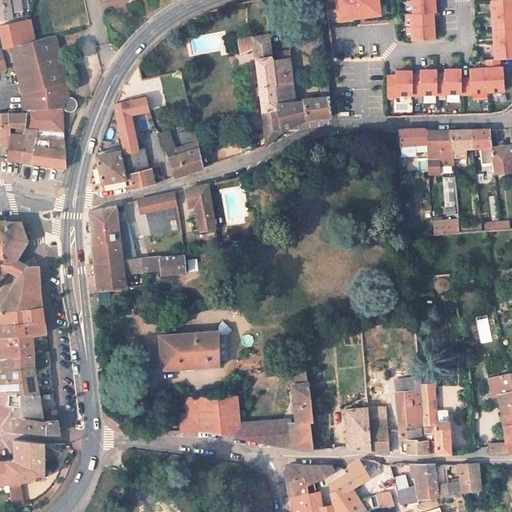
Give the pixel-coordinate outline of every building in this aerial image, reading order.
[(0,0),(0,22),(17,19),(16,17),(25,14),(22,0),(0,0)] [(376,0),(333,0),(336,18),(378,14),(376,0)] [(432,12),(434,12),(433,0),(410,0),(407,0),(407,5),(411,5),(412,13),(432,12)] [(488,0),(489,15),(511,13),(511,10),(511,0),(488,0)] [(410,26),(433,25),(432,12),(412,13),(405,13),(405,18),(409,18),(410,26)] [(490,29),(511,27),(511,13),(489,15),(490,29)] [(37,42),(34,20),(1,28),(4,42),(0,42),(0,51),(14,48),(19,47),(37,42)] [(411,39),(433,38),(433,25),(410,26),(406,26),(406,31),(410,31),(411,39)] [(491,42),(511,40),(511,27),(490,29),(491,42)] [(282,130),(271,54),(268,31),(236,37),(241,52),(254,50),(266,145),(282,132),(282,130)] [(57,37),(51,38),(37,42),(19,47),(14,48),(15,53),(24,84),(27,111),(31,111),(62,109),(64,107),(68,101),(69,84),(57,37)] [(497,57),(511,56),(511,40),(491,42),(492,57),(497,57)] [(0,71),(8,70),(5,55),(15,53),(14,48),(0,51),(0,71)] [(329,112),(327,91),(294,95),(289,52),(271,54),(282,130),(299,117),(310,115),(329,112)] [(485,90),(502,89),(500,65),(497,65),(497,57),(492,57),(483,58),(484,66),(485,90)] [(470,91),(485,90),(484,66),(468,67),(468,76),(459,76),(459,91),(459,92),(470,91)] [(444,91),(459,91),(459,76),(459,67),(443,67),(443,72),(435,72),(435,92),(435,93),(444,92),(444,91)] [(411,93),(435,92),(435,72),(435,68),(419,68),(419,73),(411,73),(411,93)] [(398,93),(411,93),(411,73),(411,69),(395,69),(395,74),(387,74),(387,95),(398,95),(398,93)] [(145,113),(150,112),(147,96),(113,104),(123,151),(129,180),(131,188),(148,184),(153,181),(151,169),(142,169),(132,116),(145,113)] [(36,130),(64,132),(62,109),(31,111),(31,113),(27,114),(25,129),(36,130)] [(25,129),(27,114),(7,115),(0,115),(0,145),(11,146),(34,146),(36,136),(36,130),(25,129)] [(203,162),(196,136),(188,138),(189,143),(176,148),(167,125),(160,127),(174,172),(187,168),(203,162)] [(432,143),(431,128),(415,128),(399,128),(399,131),(401,145),(426,144),(432,143)] [(455,147),(453,131),(435,131),(431,128),(432,143),(432,149),(442,149),(443,165),(456,164),(455,147)] [(476,146),(475,130),(464,131),(453,131),(455,147),(469,147),(476,146)] [(492,145),(490,130),(480,130),(475,130),(476,146),(482,146),(492,145)] [(511,143),(511,140),(511,139),(499,141),(497,130),(490,130),(492,145),(511,143)] [(511,143),(492,145),(494,160),(495,172),(496,175),(511,173),(511,143)] [(483,161),(494,160),(492,145),(482,146),(483,161)] [(33,165),(34,146),(11,146),(12,163),(21,164),(32,165),(33,165)] [(66,149),(34,146),(33,165),(48,167),(66,169),(66,167),(66,149)] [(455,147),(456,164),(470,163),(469,147),(455,147)] [(129,180),(123,151),(95,156),(95,161),(101,186),(129,180)] [(213,228),(204,183),(201,183),(188,187),(191,206),(198,206),(202,230),(213,228)] [(176,205),(173,190),(166,191),(141,197),(142,211),(176,205)] [(116,218),(114,203),(86,210),(89,228),(89,234),(90,245),(129,240),(125,217),(116,218)] [(23,232),(20,218),(0,217),(0,249),(19,249),(25,240),(23,232)] [(433,220),(434,234),(461,232),(460,218),(433,220)] [(486,231),(511,229),(511,220),(485,222),(486,231)] [(134,260),(129,240),(90,245),(92,261),(93,264),(121,261),(134,260)] [(13,258),(19,249),(0,249),(0,278),(5,271),(6,269),(13,258)] [(183,273),(182,255),(134,260),(135,273),(159,270),(159,275),(183,273)] [(14,275),(20,261),(17,260),(13,258),(6,269),(10,272),(14,275)] [(191,260),(192,271),(200,271),(199,259),(191,260)] [(35,278),(34,264),(26,264),(23,261),(20,261),(14,275),(5,294),(0,305),(0,309),(38,307),(37,295),(35,278)] [(121,261),(93,264),(94,273),(95,287),(96,290),(124,287),(121,261)] [(39,314),(38,307),(0,309),(0,323),(16,323),(39,321),(39,314)] [(40,329),(39,321),(16,323),(17,336),(30,334),(41,334),(40,329)] [(0,336),(17,336),(16,323),(0,323),(0,336)] [(228,361),(226,333),(219,334),(218,329),(156,333),(159,371),(221,366),(220,362),(228,361)] [(30,334),(17,336),(0,336),(0,345),(29,344),(30,334)] [(0,357),(28,355),(29,344),(0,345),(0,357)] [(44,361),(43,353),(28,355),(0,357),(0,370),(33,367),(45,366),(44,361)] [(34,392),(30,371),(33,371),(33,367),(0,370),(0,390),(27,392),(34,392)] [(439,423),(435,371),(425,372),(427,391),(430,419),(430,424),(439,423)] [(311,380),(311,373),(293,374),(299,428),(247,434),(248,443),(249,443),(253,444),(265,446),(275,447),(287,448),(304,450),(319,452),(311,380)] [(332,403),(330,393),(328,384),(328,379),(324,379),(324,376),(319,376),(320,379),(311,380),(319,452),(322,452),(335,454),(338,454),(339,454),(340,453),(340,452),(335,412),(334,410),(332,403)] [(511,428),(511,376),(491,382),(494,401),(499,399),(505,430),(511,428)] [(38,410),(34,392),(27,392),(0,390),(0,399),(12,403),(13,415),(38,420),(52,420),(51,411),(38,410)] [(430,419),(427,391),(400,397),(405,436),(416,433),(415,421),(430,419)] [(247,434),(242,394),(234,394),(231,401),(188,405),(189,420),(182,421),(183,437),(187,437),(203,437),(216,438),(219,438),(228,439),(238,441),(248,443),(247,434)] [(376,437),(373,402),(348,405),(348,409),(345,410),(350,453),(354,454),(372,455),(378,456),(376,437)] [(396,436),(394,423),(389,423),(388,410),(374,412),(376,437),(396,436)] [(52,420),(38,420),(13,415),(14,430),(41,432),(54,432),(52,420)] [(430,424),(430,419),(415,421),(416,433),(405,436),(406,446),(413,445),(414,458),(433,459),(433,458),(430,424)] [(456,456),(453,423),(439,423),(442,457),(444,457),(456,456)] [(399,458),(396,436),(376,437),(378,456),(388,457),(399,458)] [(45,476),(43,443),(20,443),(14,443),(14,456),(11,457),(7,457),(8,482),(10,506),(22,504),(20,480),(45,476)] [(511,457),(510,447),(493,451),(493,456),(493,459),(505,459),(511,458),(511,457)] [(0,483),(8,482),(7,457),(5,458),(0,458),(0,483)] [(374,482),(365,465),(364,465),(354,471),(359,478),(340,491),(343,496),(353,511),(369,511),(358,492),(374,482)] [(488,496),(485,469),(462,469),(464,486),(456,488),(457,496),(458,501),(458,504),(468,503),(468,498),(488,496)] [(342,474),(340,470),(336,470),(311,470),(306,470),(307,474),(310,490),(318,487),(323,485),(342,474)] [(443,477),(442,470),(436,470),(417,471),(420,491),(428,491),(426,478),(443,477)] [(306,503),(303,493),(310,490),(307,474),(300,476),(299,473),(288,476),(288,478),(291,489),(293,498),(290,498),(292,509),(306,504),(306,503)] [(444,490),(443,477),(426,478),(428,491),(444,490)] [(457,496),(456,488),(444,490),(445,497),(457,496)] [(445,497),(444,490),(428,491),(420,491),(421,492),(423,506),(446,503),(445,497)] [(423,506),(421,492),(403,494),(406,508),(423,506)] [(353,511),(343,496),(337,500),(339,508),(340,511),(353,511)] [(324,511),(321,498),(313,501),(306,504),(308,511),(324,511)] [(373,506),(374,511),(398,511),(401,511),(397,499),(388,500),(389,502),(373,506)]
